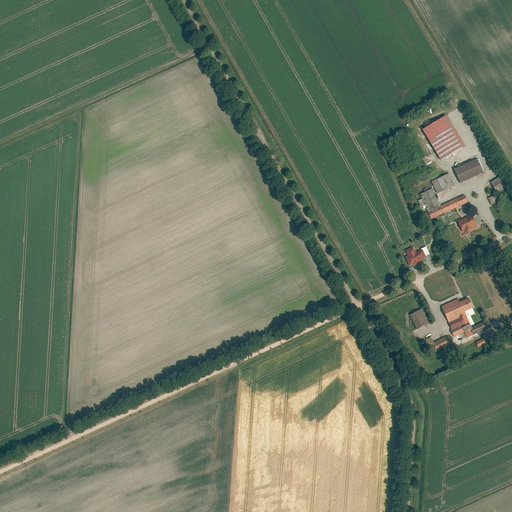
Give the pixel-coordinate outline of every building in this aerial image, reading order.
[(446,114),(423,128),(441,160),(465,146),(446,114)] [(477,157),(453,168),(460,182),(484,172),(477,157)] [(449,172),(431,180),(437,193),(454,185),(449,172)] [(504,174),(490,182),(496,192),(509,185),(504,174)] [(433,187),(419,193),(430,218),(467,202),(464,195),(441,205),(433,187)] [(494,194),(487,198),(490,205),(498,202),(494,194)] [(472,213),(457,220),(463,232),(478,225),(472,213)] [(413,246),(405,249),(407,255),(405,256),(409,265),(413,263),(413,264),(419,262),(419,261),(423,259),(422,258),(426,257),(423,249),(416,252),(413,246)] [(458,298),(440,305),(453,337),(464,332),(466,337),(491,327),(488,319),(471,325),(465,310),(474,307),(470,297),(459,301),(458,298)] [(422,308),(409,315),(416,330),(430,324),(422,308)] [(446,336),(429,344),(433,353),(451,345),(446,336)] [(484,338),(474,343),(476,347),(486,343),(484,338)]
